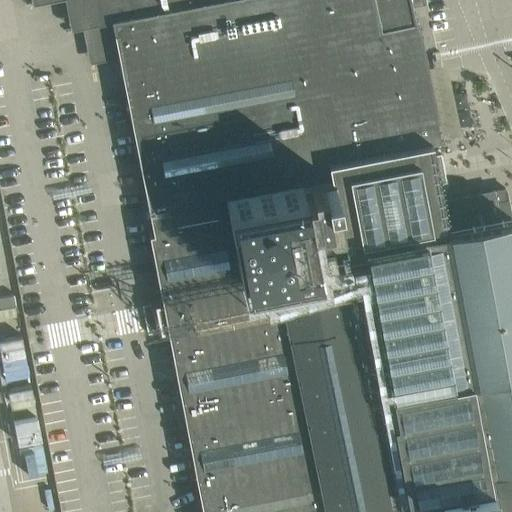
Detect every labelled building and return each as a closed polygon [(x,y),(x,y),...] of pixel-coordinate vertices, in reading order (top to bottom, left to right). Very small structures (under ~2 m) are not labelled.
[(31,0),(32,2),(42,0),(109,0),(112,17),(111,18),(153,230),(148,231),(162,300),(142,304),(148,333),(167,329),(202,511),(511,511),(511,217),(511,215),(508,198),(507,198),(506,188),(493,190),(440,200),(437,183),(446,181),(441,153),(432,155),(428,138),(441,136),(417,19),(414,20),(409,0),(31,0)] [(13,293),(0,295),(0,307),(15,305),(13,293)] [(17,311),(0,313),(0,343),(22,339),(17,311)] [(23,342),(0,346),(0,353),(4,376),(28,371),(23,342)] [(31,385),(7,389),(13,418),(36,413),(31,385)] [(36,416),(13,422),(16,432),(39,426),(36,416)] [(39,428),(15,433),(18,444),(42,439),(39,428)] [(33,449),(24,451),(28,475),(38,473),(33,449)]
